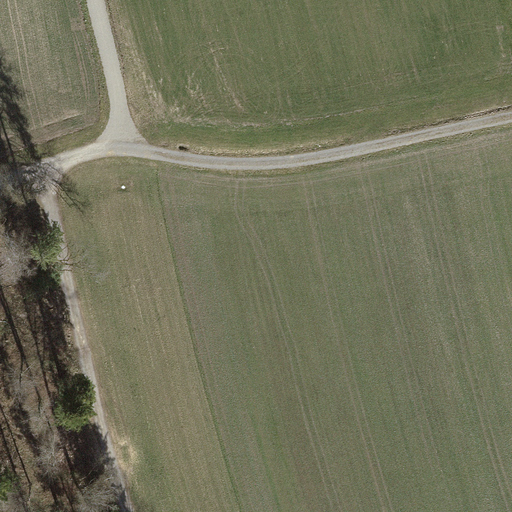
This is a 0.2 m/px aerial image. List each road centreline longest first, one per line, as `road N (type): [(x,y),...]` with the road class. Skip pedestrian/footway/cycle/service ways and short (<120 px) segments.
road 1 (track): [(102,154),(198,165),(296,162),(511,118)]
road 2 (track): [(66,165),(54,194),(58,245),(133,511)]
road 3 (track): [(97,0),(120,120),(102,154)]
